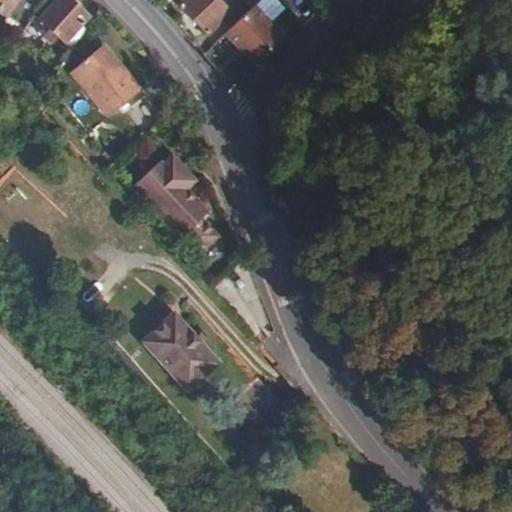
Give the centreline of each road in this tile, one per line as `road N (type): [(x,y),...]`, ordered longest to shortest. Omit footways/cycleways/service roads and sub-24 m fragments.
road 1 (secondary): [(444,511),(321,367),(233,141)]
road 2 (residential): [(233,141),(346,0)]
road 3 (secondary): [(233,141),(185,69),(124,0)]
